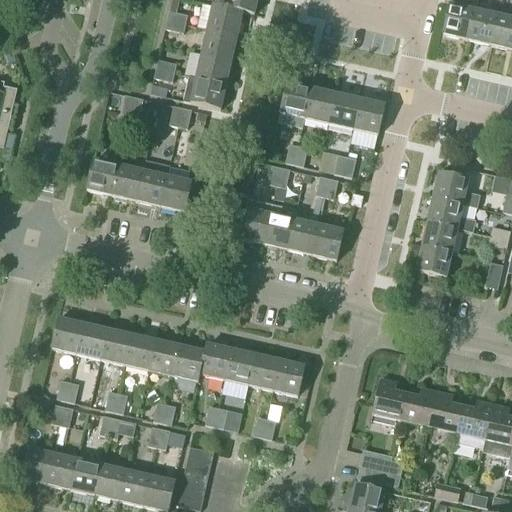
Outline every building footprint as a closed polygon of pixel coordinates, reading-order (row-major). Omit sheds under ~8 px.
[(225,0),(223,12),(242,16),(253,19),(257,0),(225,0)] [(449,1),(447,9),(440,39),(465,45),(472,14),(474,7),(449,1)] [(212,9),(206,33),(236,41),(242,16),(223,12),(212,9)] [(465,45),(489,50),(496,20),(472,14),(465,45)] [(168,15),(166,24),(185,29),(187,19),(168,15)] [(489,50),(511,55),(511,23),(496,20),(489,50)] [(166,24),(164,34),(183,38),(185,29),(166,24)] [(206,33),(200,57),(230,65),(236,41),(206,33)] [(200,57),(194,82),(225,89),(230,65),(200,57)] [(157,65),(155,74),(174,78),(176,69),(157,65)] [(155,74),(153,83),(172,87),(174,78),(155,74)] [(183,106),(219,114),(225,89),(194,82),(188,81),(183,106)] [(277,118),(279,118),(277,127),(301,133),(310,94),(284,88),(277,118)] [(0,151),(2,152),(16,93),(2,90),(1,98),(0,97),(0,151)] [(335,100),(310,94),(301,133),(302,133),(304,124),(328,130),(335,100)] [(120,119),(129,121),(134,102),(124,100),(120,119)] [(328,130),(353,136),(360,106),(335,100),(328,130)] [(138,123),(142,104),(134,102),(129,121),(138,123)] [(383,111),(360,106),(353,136),(376,141),(383,111)] [(177,132),(182,113),(173,111),(169,130),(177,132)] [(182,113),(177,132),(186,134),(191,115),(182,113)] [(284,168),(293,170),(297,151),(289,149),(284,168)] [(293,170),(303,172),(307,153),(297,151),(293,170)] [(337,160),(333,179),(342,181),(346,162),(337,160)] [(351,183),(351,182),(355,164),(346,162),(342,181),(351,183)] [(134,163),(132,172),(118,169),(111,200),(135,206),(142,175),(144,166),(134,163)] [(93,164),(86,194),(111,200),(118,169),(93,164)] [(154,178),(142,175),(135,206),(159,211),(166,181),(168,171),(156,168),(154,178)] [(267,190),(276,192),(280,173),(271,171),(267,190)] [(285,193),(289,175),(280,173),(276,192),(285,193)] [(432,202),(462,210),(477,213),(479,205),(472,204),(473,199),(465,197),(467,184),(437,178),(432,202)] [(191,186),(166,181),(159,211),(184,217),(191,186)] [(319,182),(315,201),(324,203),(328,184),(319,182)] [(501,218),(511,220),(511,183),(505,182),(504,187),(507,193),(504,206),(501,218)] [(333,205),(337,186),(328,184),(324,203),(333,205)] [(350,208),(359,210),(361,200),(352,198),(350,208)] [(475,226),(459,222),(462,210),(432,202),(426,227),(456,234),(472,238),(475,226)] [(247,204),(237,245),(262,251),(272,210),(247,204)] [(272,210),(262,251),(287,256),(294,225),(296,215),(272,210)] [(287,256),(311,262),(318,231),(294,225),(287,256)] [(426,227),(421,252),(451,259),(456,234),(426,227)] [(335,268),(342,236),(318,231),(311,262),(335,268)] [(491,232),(489,242),(507,246),(509,236),(491,232)] [(487,250),(505,255),(507,246),(489,242),(487,250)] [(446,283),(451,259),(421,252),(415,276),(446,283)] [(483,290),(494,293),(500,270),(488,267),(483,290)] [(51,354),(63,357),(78,360),(85,329),(58,323),(51,354)] [(78,360),(102,366),(109,335),(85,329),(78,360)] [(102,366),(125,371),(132,340),(109,335),(102,366)] [(125,371),(149,377),(156,346),(132,340),(125,371)] [(149,377),(172,382),(179,351),(156,346),(149,377)] [(198,379),(221,384),(228,355),(205,349),(203,356),(198,379)] [(196,388),(198,379),(203,356),(179,351),(172,382),(196,388)] [(221,384),(245,390),(252,360),(228,355),(221,384)] [(245,390),(271,396),(278,366),(252,360),(245,390)] [(303,372),(278,366),(271,396),(296,402),(303,372)] [(370,420),(371,420),(399,426),(405,400),(393,398),(395,389),(378,385),(370,420)] [(56,404),(63,406),(65,407),(69,388),(60,386),(56,404)] [(74,409),(74,408),(78,390),(69,388),(65,407),(74,409)] [(399,426),(427,432),(435,398),(419,394),(416,403),(405,400),(399,426)] [(108,397),(104,415),(113,417),(117,399),(108,397)] [(427,432),(455,439),(461,413),(450,410),(452,401),(435,398),(427,432)] [(127,401),(117,399),(113,417),(122,419),(127,401)] [(472,415),(461,413),(455,439),(456,439),(454,448),(482,454),(492,410),(474,406),(472,415)] [(157,408),(154,420),(152,426),(162,428),(166,410),(157,408)] [(50,429),(59,431),(63,412),(54,410),(50,429)] [(175,412),(166,410),(162,428),(171,430),(175,412)] [(508,414),(492,410),(482,454),(483,454),(482,457),(508,463),(505,477),(506,477),(511,452),(511,424),(506,423),(508,414)] [(204,430),(213,432),(217,413),(208,411),(204,430)] [(64,451),(73,414),(63,412),(59,431),(55,449),(64,451)] [(213,432),(222,434),(226,416),(217,413),(213,432)] [(98,440),(108,442),(112,424),(103,421),(98,440)] [(253,441),(261,443),(265,424),(257,423),(253,441)] [(117,444),(121,426),(112,424),(108,442),(117,444)] [(261,443),(271,445),(275,427),(265,424),(261,443)] [(80,449),(83,435),(75,433),(72,447),(80,449)] [(147,451),(156,453),(160,435),(151,433),(147,451)] [(165,455),(169,437),(160,435),(156,453),(165,455)] [(213,458),(189,452),(186,464),(210,469),(213,458)] [(21,483),(46,489),(53,459),(28,453),(21,483)] [(46,489),(63,493),(70,495),(77,464),(53,459),(46,489)] [(361,460),(359,471),(399,481),(402,469),(361,460)] [(70,495),(94,500),(101,470),(77,464),(70,495)] [(186,464),(183,475),(207,481),(210,469),(186,464)] [(94,500),(118,506),(125,475),(101,470),(94,500)] [(356,484),(397,493),(399,481),(359,471),(356,484)] [(118,506),(142,511),(149,481),(125,475),(118,506)] [(183,475),(180,487),(205,493),(207,481),(183,475)] [(144,511),(167,511),(173,487),(149,481),(142,511),(144,511)] [(180,487),(178,498),(202,504),(205,493),(180,487)] [(381,511),(385,496),(354,489),(348,511),(381,511)] [(434,501),(441,503),(444,491),(436,489),(434,501)] [(441,503),(457,507),(459,494),(444,491),(441,503)] [(462,508),(469,509),(472,496),(464,494),(462,508)] [(469,509),(481,511),(484,511),(487,500),(473,497),(472,496),(469,509)] [(175,511),(180,511),(200,511),(202,504),(178,498),(175,511)] [(493,502),(490,511),(497,511),(499,503),(493,502)] [(506,511),(508,505),(499,503),(497,511),(506,511)]
